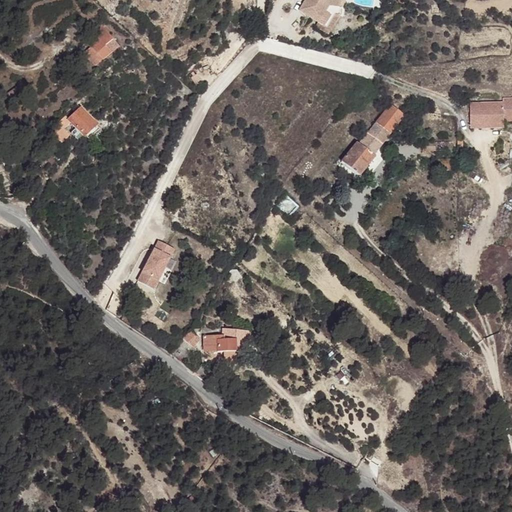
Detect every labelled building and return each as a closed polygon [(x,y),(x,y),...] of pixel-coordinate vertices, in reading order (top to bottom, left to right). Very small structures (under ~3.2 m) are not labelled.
[(305,0),(302,6),(311,11),(308,14),(319,21),(326,10),(330,3),(330,0),(338,0),(341,0),(340,0),(305,0)] [(302,6),(300,9),(308,14),(311,11),(302,6)] [(326,24),(332,14),(326,10),(319,21),(326,24)] [(104,54),(121,39),(105,22),(88,36),(93,41),(104,54)] [(97,60),(104,54),(93,41),(85,47),(97,60)] [(504,99),(478,99),(478,118),(504,118),(511,117),(511,95),(504,95),(504,99)] [(390,97),(359,139),(374,150),(405,108),(390,97)] [(478,118),(478,99),(471,99),(471,125),(504,124),(504,118),(478,118)] [(70,135),(64,129),(70,123),(87,139),(100,125),(78,104),(51,132),(63,143),(70,135)] [(442,134),(430,135),(431,144),(442,144),(442,134)] [(356,137),(340,157),(361,173),(376,152),(374,150),(359,139),(356,137)] [(458,152),(443,152),(443,164),(458,164),(458,152)] [(168,242),(151,235),(134,276),(150,283),(168,242)] [(194,346),(208,347),(208,349),(216,349),(215,359),(227,361),(227,351),(229,337),(234,337),(235,328),(216,326),(215,334),(196,332),(194,346)] [(185,328),(180,336),(189,341),(193,336),(185,328)] [(234,337),(229,337),(227,351),(236,351),(237,337),(234,337)]
